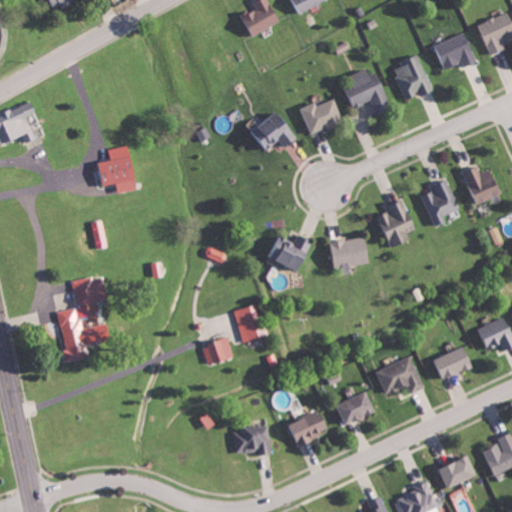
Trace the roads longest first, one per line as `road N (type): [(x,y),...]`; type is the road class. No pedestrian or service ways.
road 1 (residential): [(33,499),(115,483),(200,507),(246,509),(511,389)]
road 2 (residential): [(511,111),(320,186)]
road 3 (residential): [(0,93),(168,0)]
road 4 (primary): [(35,511),(0,352)]
